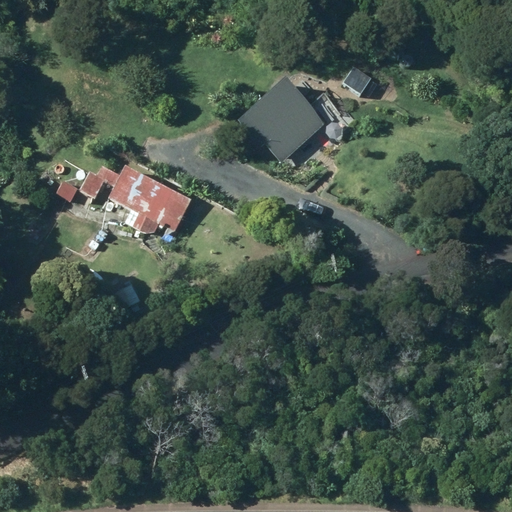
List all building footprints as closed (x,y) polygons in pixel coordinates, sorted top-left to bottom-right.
[(48,47),(71,48),(71,32),(48,32),(48,47)] [(125,62),(156,60),(154,41),(123,43),(125,62)] [(371,79),(347,62),(336,77),(360,95),(371,79)] [(324,126),(286,79),(236,120),(260,147),(265,143),(280,161),(324,126)] [(188,141),(225,136),(222,121),(186,127),(188,141)] [(191,201),(125,166),(120,176),(103,166),(98,177),(90,172),(80,190),(95,198),(104,182),(114,187),(109,197),(131,209),(124,224),(141,233),(154,232),(159,224),(175,232),(191,201)] [(56,194),(70,203),(78,189),(63,181),(56,194)]
